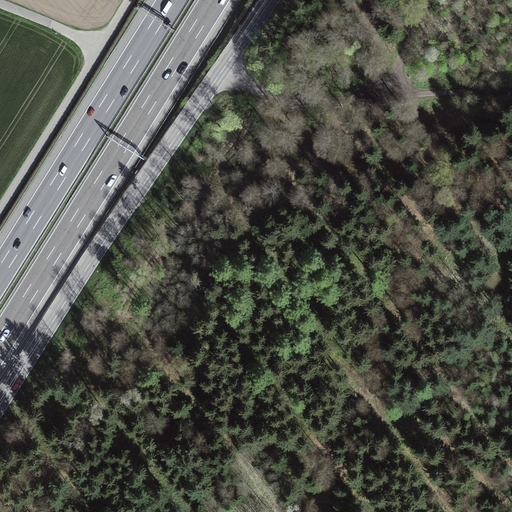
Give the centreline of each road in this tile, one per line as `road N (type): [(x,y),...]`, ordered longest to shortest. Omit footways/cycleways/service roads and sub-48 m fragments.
road 1 (tertiary): [(269,0),(0,404)]
road 2 (motorway): [(0,342),(214,0)]
road 3 (motorway): [(171,0),(0,273)]
road 4 (track): [(430,0),(392,94),(511,91)]
road 5 (unclassified): [(100,48),(0,210)]
road 6 (track): [(392,94),(286,101),(224,67)]
